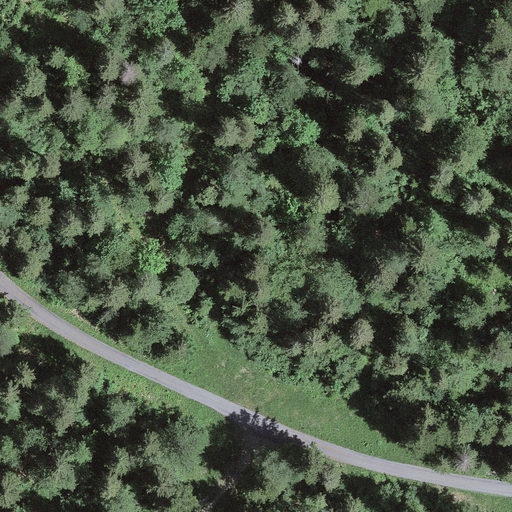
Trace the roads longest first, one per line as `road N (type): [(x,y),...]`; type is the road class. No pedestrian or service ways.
road 1 (track): [(511,488),(389,467),(267,428),(70,333),(0,278)]
road 2 (track): [(277,0),(246,26),(223,63),(161,261),(160,295),(247,419)]
